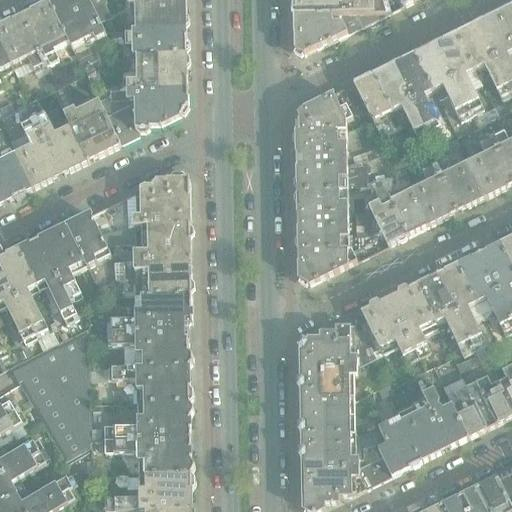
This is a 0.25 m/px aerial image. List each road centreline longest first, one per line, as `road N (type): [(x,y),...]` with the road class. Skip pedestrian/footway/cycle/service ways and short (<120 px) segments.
road 1 (tertiary): [(221,129),(228,511)]
road 2 (residential): [(267,329),(511,213)]
road 3 (residential): [(262,106),(485,0)]
road 4 (residential): [(221,129),(0,237)]
road 5 (tertiary): [(267,329),(262,106)]
road 6 (tertiary): [(271,511),(267,329)]
road 7 (residential): [(511,448),(382,511)]
road 8 (tertiary): [(217,0),(221,129)]
